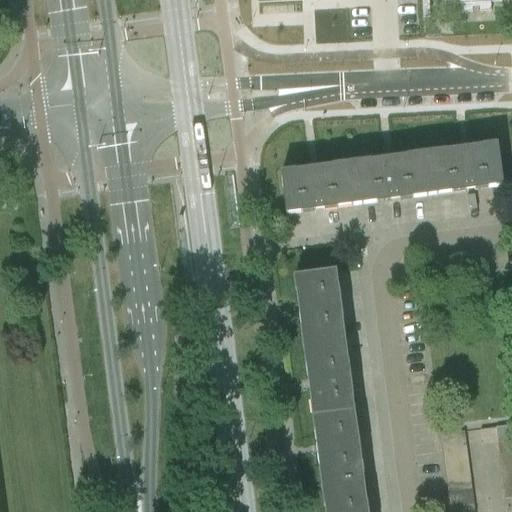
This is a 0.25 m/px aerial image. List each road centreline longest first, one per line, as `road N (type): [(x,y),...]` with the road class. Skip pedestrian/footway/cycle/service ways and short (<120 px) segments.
road 1 (secondary): [(78,104),(122,459),(139,510)]
road 2 (secondary): [(139,510),(147,338),(118,118)]
road 3 (residential): [(410,511),(378,278),(390,250),(511,236)]
road 4 (tertiary): [(344,91),(260,83),(115,91)]
road 5 (tertiary): [(118,118),(344,91)]
road 6 (tertiary): [(344,91),(511,83)]
